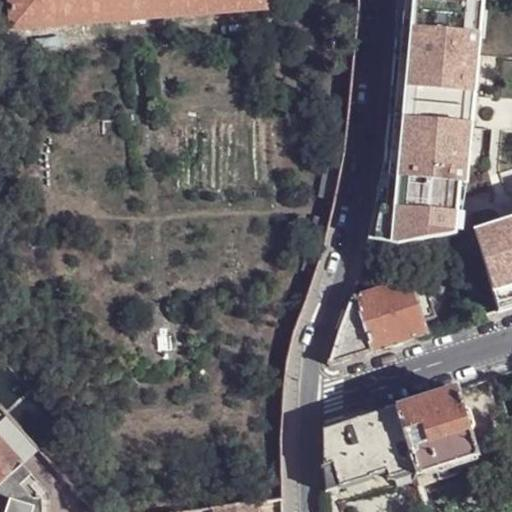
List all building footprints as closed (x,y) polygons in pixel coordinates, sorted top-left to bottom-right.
[(11,0),(14,27),(264,8),(263,0),(11,0)] [(369,240),(400,246),(450,237),(446,214),(460,210),(456,196),(458,184),(465,185),(471,124),(474,96),(481,20),(469,19),(471,0),(401,0),(379,232),(372,230),(369,240)] [(511,223),(475,234),(500,312),(511,308),(511,223)] [(329,365),(330,366),(428,335),(424,321),(437,316),(427,289),(414,293),(409,280),(406,280),(399,247),(369,241),(363,266),(354,291),(376,285),(378,290),(352,298),(329,365)] [(172,336),(171,324),(157,324),(159,338),(172,336)] [(415,473),(419,487),(426,486),(440,481),(437,471),(456,465),(459,475),(470,471),(481,468),(471,434),(473,430),(468,413),(464,411),(457,389),(396,408),(415,473)] [(326,484),(327,494),(339,490),(351,486),(385,476),(387,481),(389,481),(415,473),(396,408),(324,430),(324,469),(326,484)] [(0,484),(3,482),(11,490),(20,482),(13,474),(23,464),(0,439),(0,484)] [(437,471),(440,481),(459,475),(456,465),(437,471)] [(385,476),(351,486),(353,493),(362,491),(372,487),(374,493),(391,487),(389,481),(387,481),(385,476)] [(0,511),(9,511),(13,503),(0,498),(0,511)] [(36,511),(13,503),(9,511),(36,511)]
